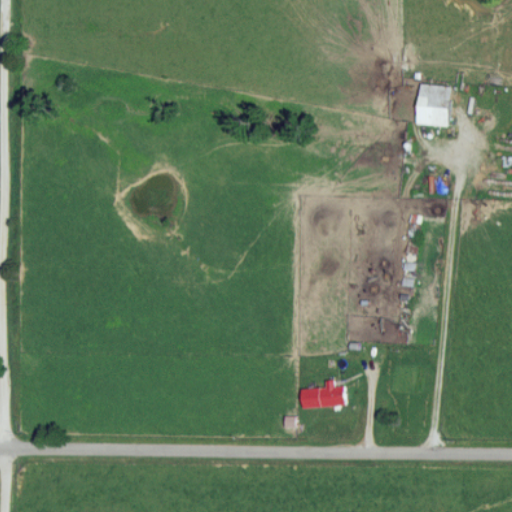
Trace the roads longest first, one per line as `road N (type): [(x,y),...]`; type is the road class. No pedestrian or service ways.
road 1 (tertiary): [(511,452),(305,458),(0,450)]
road 2 (residential): [(0,450),(8,0)]
